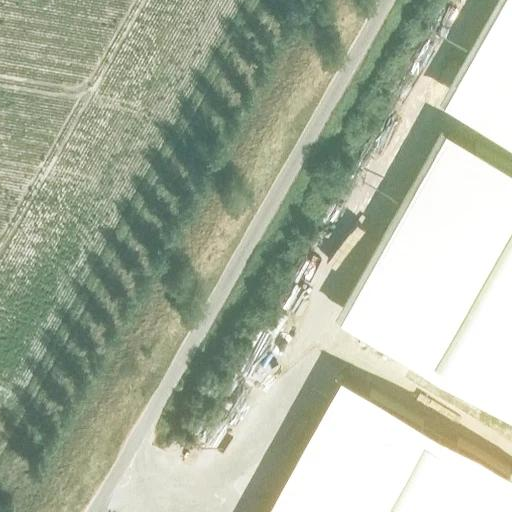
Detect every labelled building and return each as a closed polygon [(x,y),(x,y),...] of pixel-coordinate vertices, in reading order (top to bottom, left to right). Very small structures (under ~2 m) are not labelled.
[(511,0),(495,0),(449,81),(511,118),(511,0)] [(511,142),(454,107),(345,298),(511,405),(511,142)] [(343,315),(326,330),(340,347),(358,332),(343,315)] [(381,347),(372,356),(387,369),(395,360),(381,347)] [(370,388),(300,511),(487,511),(511,469),(482,452),(370,388)] [(185,469),(206,435),(192,426),(170,459),(185,469)]
